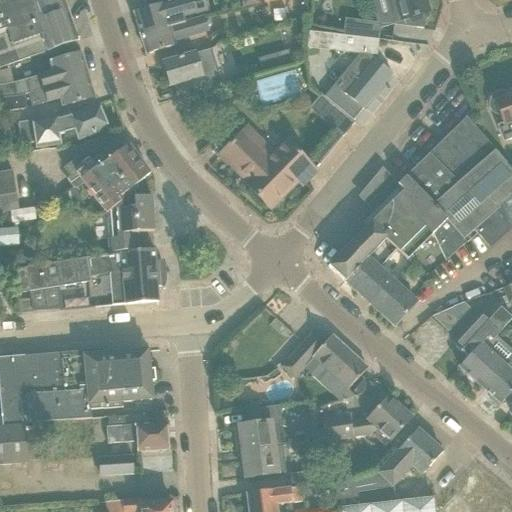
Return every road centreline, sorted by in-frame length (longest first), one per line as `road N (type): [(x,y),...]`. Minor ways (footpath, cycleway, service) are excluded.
road 1 (residential): [(276,266),(139,102),(98,0)]
road 2 (residential): [(511,467),(276,266)]
road 3 (residential): [(276,266),(476,31)]
road 4 (residential): [(0,332),(188,329)]
road 5 (residential): [(198,511),(188,329)]
